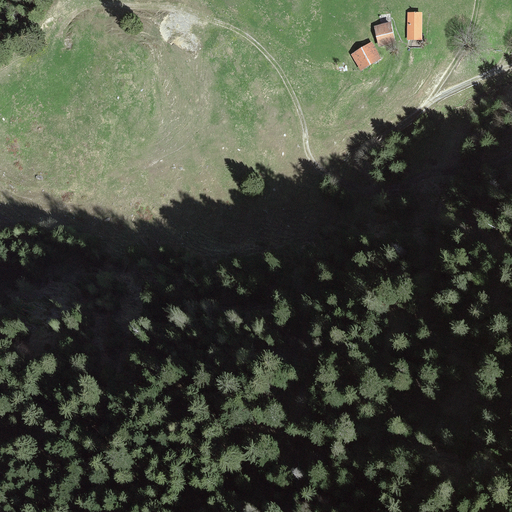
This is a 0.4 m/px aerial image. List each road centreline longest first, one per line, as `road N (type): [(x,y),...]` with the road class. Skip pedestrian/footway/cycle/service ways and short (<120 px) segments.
road 1 (track): [(60,32),(78,9),(119,3),(182,9),(246,35),(294,97),(311,158),(335,178),(384,189)]
road 2 (track): [(511,65),(447,92),(356,158),(384,189),(422,173),(490,166),(511,152)]
